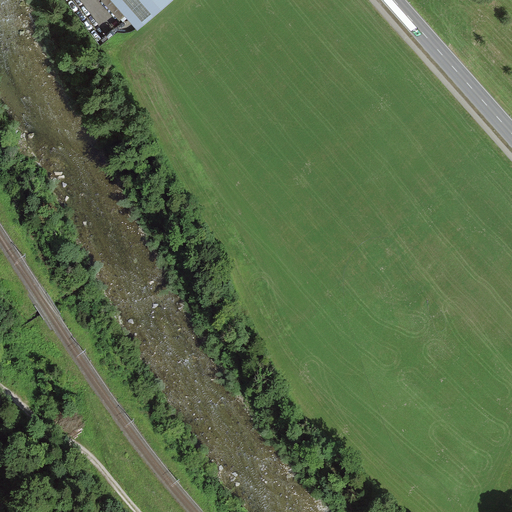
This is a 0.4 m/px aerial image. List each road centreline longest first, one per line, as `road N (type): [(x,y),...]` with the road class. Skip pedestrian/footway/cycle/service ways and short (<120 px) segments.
road 1 (track): [(138,511),(93,460),(0,385)]
road 2 (primary): [(393,0),(511,133)]
